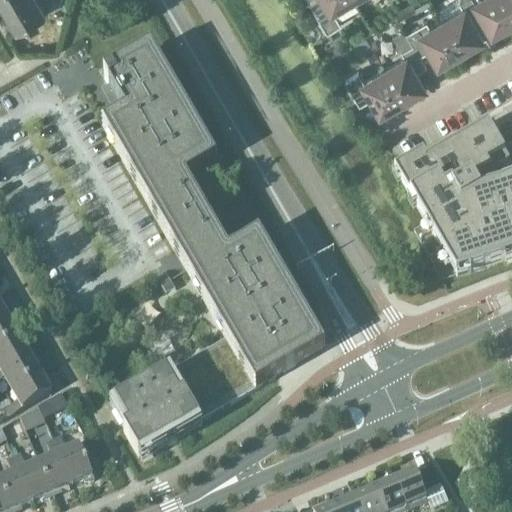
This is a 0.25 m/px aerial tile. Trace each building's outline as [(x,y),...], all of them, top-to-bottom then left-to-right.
[(0,0),(0,1),(6,12),(25,0),(0,0)] [(25,0),(6,12),(12,22),(8,25),(13,33),(46,14),(39,1),(41,0),(25,0)] [(336,15),(356,3),(354,0),(314,0),(310,2),(328,33),(341,25),(336,15)] [(443,22),(461,52),(462,51),(467,52),(473,48),(475,44),(482,39),(474,25),(485,19),(473,0),(466,0),(460,4),(464,10),(443,22)] [(511,21),(499,0),(473,0),(485,19),(493,33),(511,21)] [(511,0),(499,0),(511,21),(511,0)] [(403,7),(394,12),(399,21),(408,16),(403,7)] [(414,45),(420,56),(421,56),(431,50),(439,64),(447,60),(452,61),(458,57),(460,52),(461,52),(443,22),(431,29),(427,23),(407,34),(413,46),(414,45)] [(406,58),(385,70),(402,100),(404,99),(408,101),(415,97),(416,92),(424,88),(416,73),(427,67),(421,56),(420,56),(414,45),(413,46),(402,52),(406,58)] [(104,79),(110,89),(102,93),(118,121),(110,126),(104,130),(126,168),(148,206),(169,243),(174,251),(174,252),(176,254),(188,275),(191,281),(213,318),(228,344),(213,352),(214,354),(191,367),(191,366),(172,376),(171,374),(165,377),(140,392),(115,407),(116,409),(129,430),(124,434),(125,436),(139,460),(140,460),(164,445),(165,445),(168,450),(177,444),(175,440),(175,439),(199,425),(200,425),(256,392),(256,393),(274,382),(276,381),(285,376),(295,370),(325,353),(324,350),(303,315),(282,278),(259,239),(256,242),(229,257),(213,229),(186,183),(217,166),(195,128),(173,90),(151,52),(146,55),(121,70),(104,79)] [(402,100),(385,70),(365,82),(359,72),(345,80),(360,106),(373,98),(381,113),(389,108),(393,109),(400,105),(401,101),(402,100)] [(394,170),(396,173),(400,170),(406,179),(403,181),(402,181),(401,182),(411,200),(416,197),(421,206),(418,208),(417,209),(437,244),(444,242),(457,278),(505,262),(505,260),(504,260),(503,257),(511,254),(511,182),(497,188),(491,172),(510,161),(488,125),(459,141),(461,146),(452,151),(451,148),(450,146),(427,160),(423,154),(394,170)] [(157,283),(165,298),(176,292),(167,277),(157,283)] [(6,307),(1,299),(0,299),(0,324),(8,320),(2,309),(6,307)] [(0,349),(23,336),(18,329),(14,331),(8,320),(0,324),(0,349)] [(27,344),(23,336),(0,349),(0,374),(30,357),(24,347),(27,344)] [(0,383),(5,381),(12,393),(44,374),(40,366),(36,368),(30,357),(0,374),(0,383)] [(44,374),(12,393),(18,405),(6,412),(10,419),(52,395),(45,384),(49,382),(44,374)] [(55,416),(67,410),(61,398),(49,404),(55,416)] [(38,411),(30,415),(36,427),(44,424),(38,411)] [(60,440),(53,443),(72,487),(84,482),(85,486),(94,482),(79,447),(66,453),(60,440)] [(61,492),(72,487),(53,443),(46,446),(52,459),(39,465),(54,500),(62,496),(61,492)] [(21,457),(14,460),(32,504),(44,499),(46,503),(54,500),(39,465),(26,470),(21,457)] [(0,481),(0,483),(12,511),(22,511),(21,509),(32,504),(14,460),(6,463),(12,476),(0,481)] [(414,474),(394,483),(406,511),(415,511),(428,506),(414,474)] [(0,511),(12,511),(0,483),(0,511)] [(382,511),(406,511),(394,483),(374,492),(382,511)] [(359,511),(382,511),(374,492),(354,500),(359,511)] [(359,511),(354,500),(334,509),(335,511),(359,511)]
